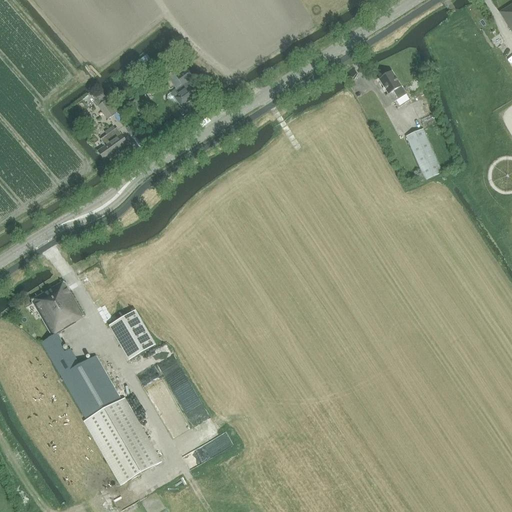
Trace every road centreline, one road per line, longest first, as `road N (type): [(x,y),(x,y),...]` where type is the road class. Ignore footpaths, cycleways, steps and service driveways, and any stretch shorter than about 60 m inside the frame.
road 1 (tertiary): [(0,262),(106,203),(142,172),(414,0)]
road 2 (track): [(158,0),(200,52),(263,97)]
